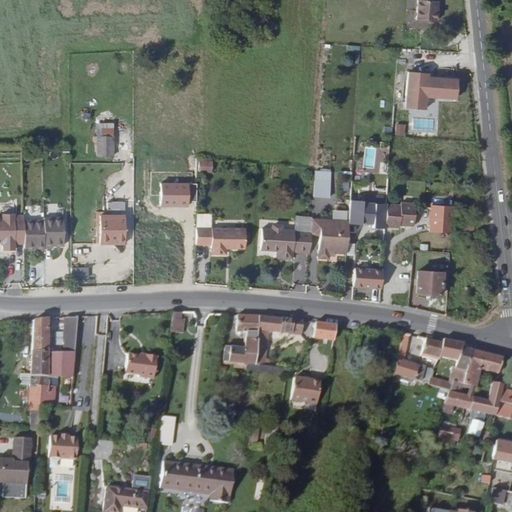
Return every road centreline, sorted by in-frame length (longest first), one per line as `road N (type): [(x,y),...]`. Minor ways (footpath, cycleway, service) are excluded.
road 1 (secondary): [(511,342),(312,305),(0,302)]
road 2 (secondary): [(511,288),(476,0)]
